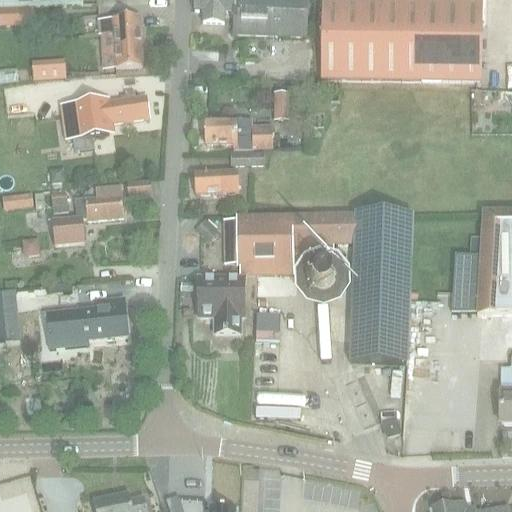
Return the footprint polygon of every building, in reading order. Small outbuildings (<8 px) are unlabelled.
[(0,0),(0,9),(15,9),(81,8),(83,8),(82,0),(0,0)] [(203,14),(203,25),(223,26),(223,14),(233,15),(232,38),(304,41),(305,0),(193,0),(193,13),(203,14)] [(320,83),(480,85),(481,4),(321,2),(320,83)] [(34,9),(0,9),(0,26),(34,26),(34,9)] [(97,23),(98,38),(107,37),(108,41),(113,41),(115,72),(141,70),(139,21),(97,23)] [(265,61),(263,82),(308,84),(309,63),(265,61)] [(286,86),(286,95),(298,95),(298,86),(286,86)] [(108,101),(59,108),(64,142),(71,141),(73,155),(93,152),(91,138),(113,135),(112,128),(149,123),(146,100),(135,102),(134,95),(124,96),(124,98),(120,99),(121,104),(108,105),(108,101)] [(289,123),(288,96),(273,96),(273,123),(289,123)] [(310,106),(310,116),(322,116),(322,106),(310,106)] [(222,122),(205,123),(205,148),(233,148),(233,153),(251,153),(251,152),(271,151),(271,130),(251,130),(251,122),(236,123),(236,122),(235,115),(233,112),(225,112),(222,115),(222,122)] [(230,168),(263,168),(263,155),(230,155),(230,168)] [(62,173),(49,174),(50,187),(63,185),(62,173)] [(194,177),(195,198),(238,196),(237,175),(194,177)] [(126,188),(127,202),(150,201),(149,186),(126,188)] [(96,201),(75,203),(76,222),(52,224),(54,249),(85,247),(83,224),(87,223),(87,224),(123,222),(120,190),(95,192),(96,201)] [(51,198),(53,216),(67,215),(66,197),(66,196),(51,197),(51,198)] [(31,197),(3,200),(5,215),(33,212),(31,199),(31,197)] [(476,316),(476,319),(511,318),(511,215),(482,216),(482,220),(481,241),(480,257),(480,260),(476,316)] [(355,222),(236,219),(237,270),(239,270),(239,279),(247,279),(294,278),(294,256),(333,256),(333,248),(354,248),(350,366),(364,366),(407,368),(411,222),(411,221),(355,220),(355,222)] [(203,222),(194,232),(207,244),(216,234),(203,222)] [(470,240),(469,257),(480,257),(481,241),(470,240)] [(38,243),(23,245),(24,255),(29,259),(40,258),(38,243)] [(454,258),(451,314),(476,316),(480,260),(454,258)] [(307,279),(307,282),(307,284),(307,287),(309,292),(311,294),(313,296),(315,297),(321,299),(323,299),(326,298),(329,297),(331,296),(335,293),(337,291),(338,288),(339,285),(339,280),(338,278),(337,275),(335,273),(334,271),(331,269),(329,267),(327,267),(324,266),(321,266),(318,267),(315,268),(313,269),(311,271),(309,273),(308,276),(307,279)] [(213,338),(242,339),(241,323),(245,322),(245,319),(247,319),(247,279),(239,279),(198,278),(197,322),(213,322),(213,338)] [(0,296),(0,344),(19,343),(14,295),(0,296)] [(85,318),(46,323),(49,354),(87,350),(86,345),(128,341),(125,310),(124,303),(108,305),(109,312),(85,314),(85,318)] [(510,371),(500,370),(500,396),(500,427),(511,427),(511,355),(511,356),(510,371)] [(383,427),(387,440),(399,437),(395,424),(383,427)] [(93,504),(94,511),(145,511),(144,500),(130,503),(129,497),(93,504)] [(166,501),(168,511),(181,511),(180,507),(179,501),(178,498),(166,501)]
